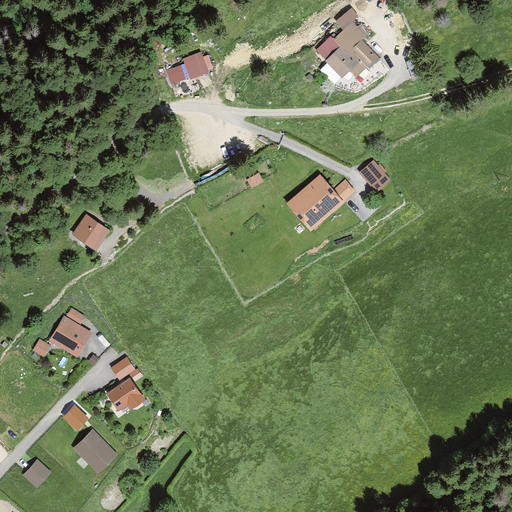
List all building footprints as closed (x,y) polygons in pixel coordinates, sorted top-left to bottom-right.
[(348,18),(315,50),(347,81),(379,49),(348,18)] [(170,68),(175,84),(215,70),(208,49),(187,56),(189,62),(170,68)] [(372,158),(360,167),(376,188),(388,179),(372,158)] [(250,177),(254,186),(267,181),(263,172),(250,177)] [(322,174),(285,204),(307,230),(344,200),(322,174)] [(76,234),(98,250),(111,231),(89,215),(76,234)] [(288,237),(270,254),(278,262),(296,245),(288,237)] [(88,314),(73,306),(56,337),(83,352),(95,330),(83,324),(88,314)] [(58,344),(44,336),(38,347),(52,354),(58,344)] [(143,365),(133,352),(118,364),(127,376),(143,365)] [(154,392),(140,372),(117,389),(127,404),(135,399),(139,403),(154,392)] [(123,449),(97,424),(81,441),(107,465),(123,449)] [(52,469),(37,457),(24,473),(39,485),(52,469)]
